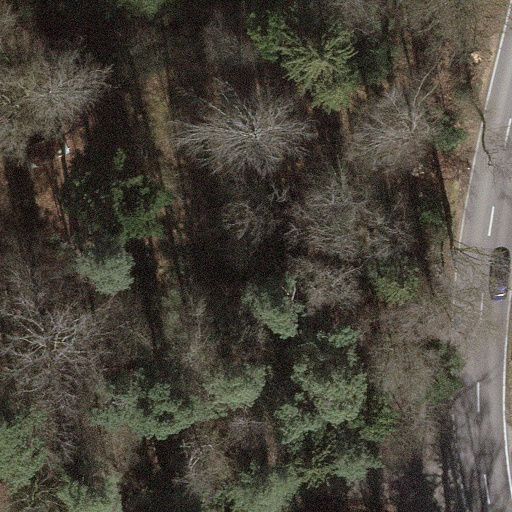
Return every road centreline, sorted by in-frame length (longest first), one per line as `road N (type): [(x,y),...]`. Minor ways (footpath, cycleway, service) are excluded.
road 1 (tertiary): [(495,511),(482,443),(481,346),(511,110)]
road 2 (track): [(113,511),(482,443)]
